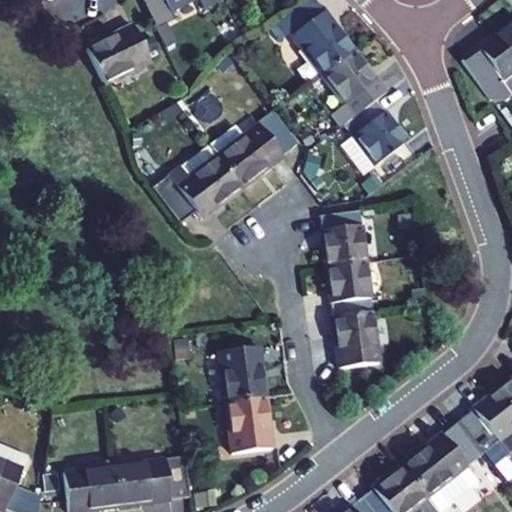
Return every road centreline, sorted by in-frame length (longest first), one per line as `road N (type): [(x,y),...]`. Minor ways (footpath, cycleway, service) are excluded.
road 1 (residential): [(494,296),(487,232),(411,36)]
road 2 (residential): [(339,453),(301,379),(282,216)]
road 3 (residential): [(339,453),(468,349),(494,296)]
